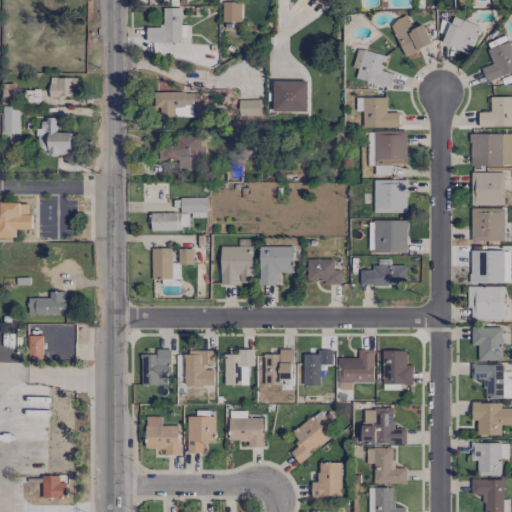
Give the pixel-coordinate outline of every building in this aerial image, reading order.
[(223,22),(241,21),(241,2),(223,2),(223,22)] [(146,27),(146,42),(181,42),(180,8),(163,8),(163,26),(146,27)] [(440,42),(468,55),(480,28),(453,15),(440,42)] [(390,23),(403,55),(431,44),(423,24),(412,28),(406,16),(390,23)] [(481,68),(485,81),(511,72),(511,48),(509,41),(487,49),(492,64),(481,68)] [(386,55),(357,48),(352,67),(358,68),(355,79),(390,87),(393,74),(382,71),(386,55)] [(76,98),(76,78),(49,77),(49,97),(76,98)] [(307,81),(272,80),(272,111),(306,112),(307,81)] [(193,116),(192,92),(153,93),(154,108),(159,107),(160,117),(193,116)] [(511,126),(511,96),(490,96),(490,112),(477,112),(478,127),(511,126)] [(356,97),(357,106),(362,105),(363,127),(399,127),(398,112),(386,112),(386,97),(356,97)] [(260,100),(239,100),(238,114),(259,115),(260,100)] [(3,133),(19,133),(19,106),(2,106),(3,133)] [(56,118),(38,118),(38,154),(73,154),(73,132),(56,132),(56,118)] [(406,131),(368,130),(367,166),(387,166),(387,163),(406,163),(406,131)] [(511,133),(469,134),(470,166),(511,165),(511,133)] [(178,136),(178,145),(163,145),(163,160),(178,159),(178,168),(191,168),(191,161),(200,161),(200,151),(205,151),(205,135),(178,136)] [(503,205),(504,173),(471,172),(470,205),(503,205)] [(406,180),(373,179),(373,211),(406,212),(406,180)] [(207,198),(180,197),(180,212),(207,213),(207,198)] [(0,237),(15,237),(15,229),(32,229),(32,214),(28,214),(28,203),(0,202),(0,237)] [(504,208),(471,208),(470,241),(503,241),(504,208)] [(179,212),(150,213),(150,231),(180,230),(179,212)] [(374,220),(373,252),(406,253),(407,221),(374,220)] [(251,246),(220,246),(220,284),(252,283),(251,246)] [(259,284),(279,284),(278,272),(294,272),(293,246),(259,247),(259,284)] [(171,248),(150,248),(151,279),(171,278),(171,248)] [(192,248),(178,249),(178,264),(192,263),(192,248)] [(470,283),(509,282),(509,250),(470,251),(470,283)] [(333,259),(306,259),(306,280),(323,281),(323,284),(341,285),(341,270),(333,270),(333,259)] [(405,264),(371,265),(371,270),(359,270),(360,285),(406,284),(405,264)] [(503,286),(469,286),(468,319),(502,320),(503,286)] [(28,314),(65,315),(66,292),(49,291),(49,298),(28,297),(28,314)] [(501,328),(471,327),(471,345),(478,345),(477,360),(500,361),(501,328)] [(42,336),(28,335),(28,359),(42,360),(42,336)] [(141,385),(166,384),(166,374),(170,374),(170,349),(155,349),(155,354),(140,354),(141,385)] [(224,385),(248,384),(247,366),(254,365),(254,349),(238,349),(238,354),(224,354),(224,385)] [(256,355),(256,385),(281,385),(281,379),(291,380),(292,349),(278,349),(278,355),(256,355)] [(303,354),(303,384),(319,385),(319,364),(331,364),(331,350),(317,350),(316,354),(303,354)] [(373,350),(357,350),(358,362),(338,362),(338,389),(351,389),(351,382),(373,382),(373,350)] [(405,350),(381,351),(382,384),(411,384),(411,365),(405,365),(405,350)] [(214,351),(184,351),(183,385),(214,386),(214,370),(204,370),(204,364),(214,364),(214,351)] [(483,398),(511,398),(511,371),(503,371),(503,364),(471,364),(471,380),(483,380),(483,398)] [(476,435),(500,436),(501,425),(511,424),(511,407),(500,407),(500,402),(471,402),(471,420),(477,420),(476,435)] [(406,428),(393,429),(393,408),(362,409),(362,444),(406,444),(406,428)] [(331,438),(322,426),(328,422),(319,410),(290,432),(299,444),(289,451),(298,463),(331,438)] [(161,417),(145,416),(145,448),(164,449),(164,455),(179,455),(179,426),(160,425),(161,417)] [(215,441),(215,416),(187,416),(187,453),(203,453),(203,441),(215,441)] [(228,441),(247,441),(247,447),(262,447),(263,418),(229,417),(228,441)] [(508,443),(470,442),(470,460),(478,460),(477,475),(500,476),(500,459),(507,459),(508,443)] [(373,483),(406,483),(406,467),(393,467),(393,447),(366,448),(366,463),(373,463),(373,483)] [(310,496),(342,497),(342,463),(318,462),(317,481),(311,481),(310,496)] [(41,499),(73,499),(73,483),(59,483),(59,476),(42,476),(41,499)] [(502,511),(502,479),(470,480),(470,494),(483,494),(483,511),(502,511)] [(393,488),(368,487),(367,511),(404,511),(405,508),(392,507),(393,488)]
